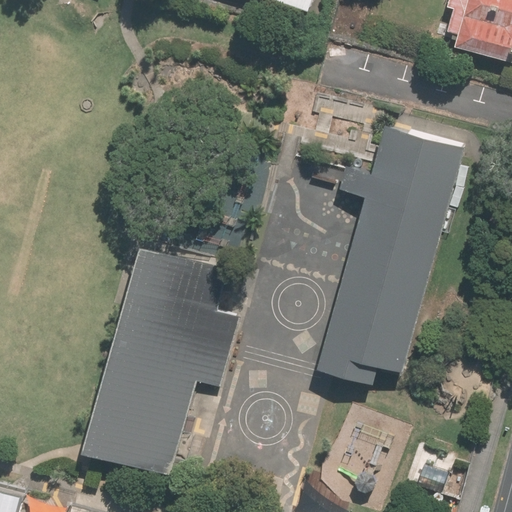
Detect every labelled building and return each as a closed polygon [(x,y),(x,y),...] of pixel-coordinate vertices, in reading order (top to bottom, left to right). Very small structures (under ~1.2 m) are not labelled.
[(299,0),(323,8),(326,0),(299,0)] [(511,0),(477,0),(466,39),(511,52),(511,0)] [(400,114),(328,360),(404,382),(476,135),(400,114)] [(230,260),(141,236),(84,446),(172,469),(197,378),(223,385),(242,313),(217,306),(230,260)] [(350,511),(358,490),(312,475),(299,511),(350,511)] [(29,486),(0,478),(0,511),(23,511),(22,511),(29,486)]
